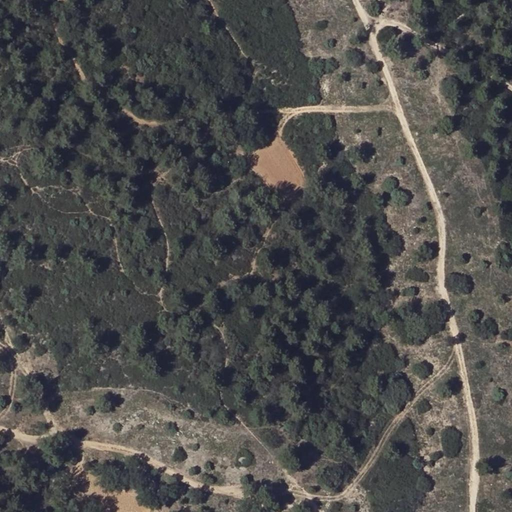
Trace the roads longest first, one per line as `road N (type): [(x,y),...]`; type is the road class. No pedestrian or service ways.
road 1 (track): [(472,511),(468,410),(438,278),(441,219),(395,105)]
road 2 (track): [(395,105),(145,121),(81,73),(41,0)]
road 3 (track): [(457,352),(405,403),(340,492),(223,490)]
road 4 (track): [(284,511),(116,445),(0,430)]
road 5 (track): [(363,17),(390,20),(511,88)]
